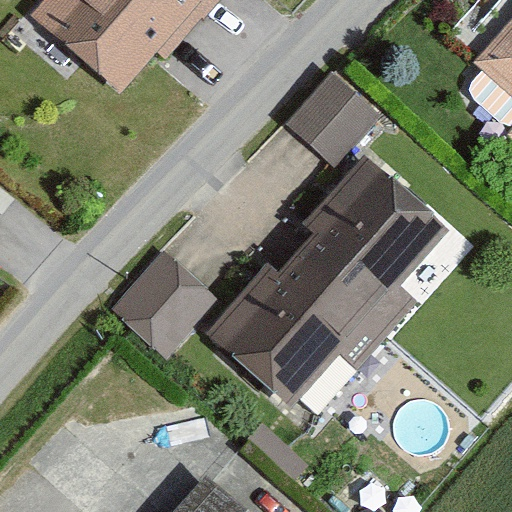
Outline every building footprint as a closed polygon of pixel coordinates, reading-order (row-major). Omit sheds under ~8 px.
[(46,0),(37,11),(126,87),(156,52),(167,62),(220,0),(46,0)] [(511,29),(486,60),(511,81),(511,29)] [(286,120),(334,166),(384,114),(336,68),(286,120)] [(372,144),(212,329),(302,407),(352,350),(365,361),(425,293),(412,282),(463,223),(372,144)] [(172,354),(220,295),(164,248),(115,308),(172,354)] [(264,511),(220,475),(188,511),(264,511)]
